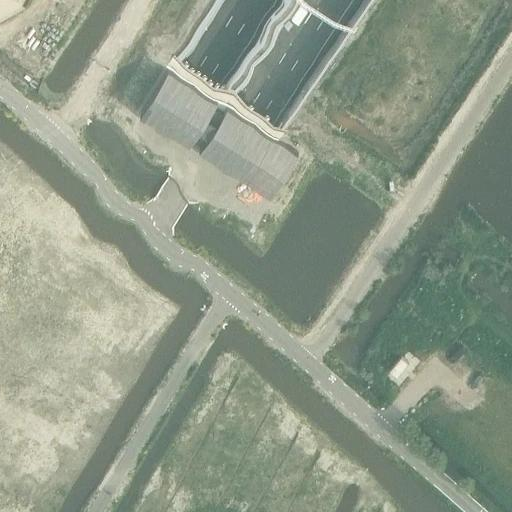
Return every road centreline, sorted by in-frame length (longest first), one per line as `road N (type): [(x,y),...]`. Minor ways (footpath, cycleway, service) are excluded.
road 1 (motorway): [(0,509),(327,0)]
road 2 (motorway): [(250,0),(0,401)]
road 3 (unclassified): [(474,511),(232,296)]
road 4 (unclassified): [(232,296),(0,87)]
road 5 (unclassified): [(96,511),(232,296)]
